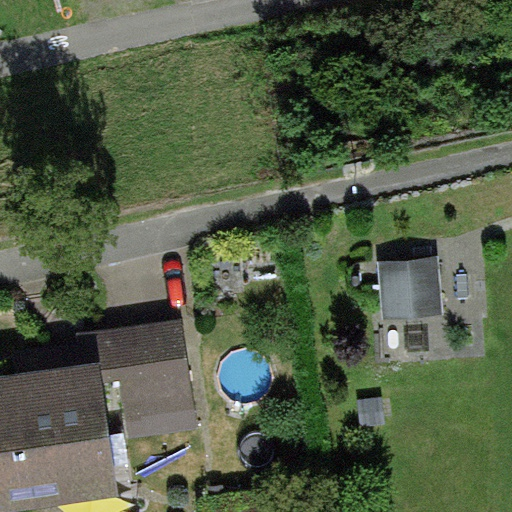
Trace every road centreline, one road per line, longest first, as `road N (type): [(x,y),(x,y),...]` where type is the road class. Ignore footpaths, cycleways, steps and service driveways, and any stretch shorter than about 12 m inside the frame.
road 1 (residential): [(0,266),(511,148)]
road 2 (residential): [(0,64),(286,0)]
